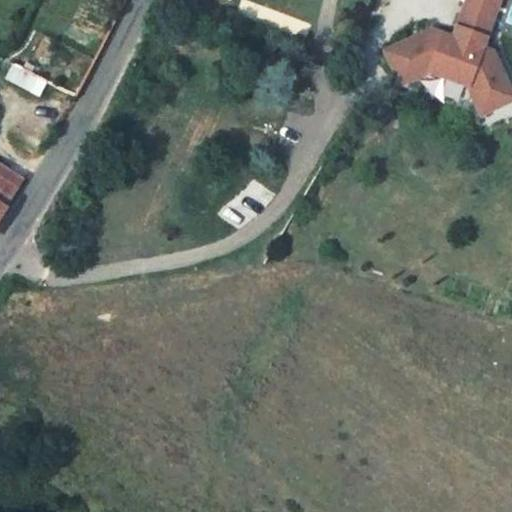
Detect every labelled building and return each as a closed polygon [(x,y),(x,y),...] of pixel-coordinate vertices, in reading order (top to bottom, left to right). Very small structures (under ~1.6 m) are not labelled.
[(466,0),(465,3),(494,14),(499,0),(466,0)] [(465,3),(457,26),(486,37),(494,14),(465,3)] [(431,29),(385,50),(400,83),(428,71),(467,85),(480,114),(511,99),(511,94),(493,52),(482,48),(486,37),(457,26),(452,37),(431,29)] [(30,72),(13,64),(6,77),(39,95),(47,81),(30,72)] [(23,179),(0,164),(0,207),(4,210),(23,179)]
